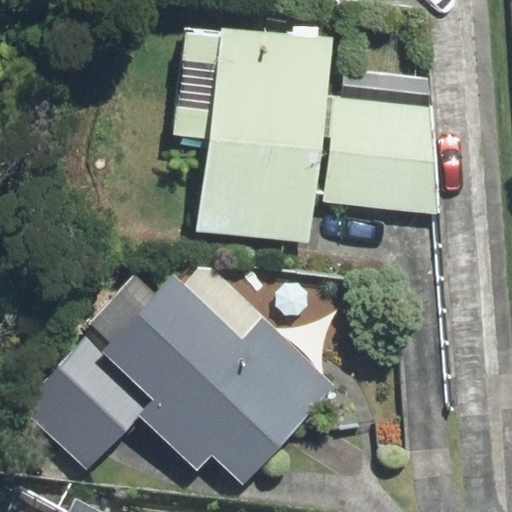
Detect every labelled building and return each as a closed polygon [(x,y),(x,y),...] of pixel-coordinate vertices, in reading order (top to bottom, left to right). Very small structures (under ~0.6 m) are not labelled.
[(199,228),(308,240),(330,41),(188,25),(175,137),(209,141),(199,228)] [(333,97),(325,199),(431,210),(426,105),(333,97)] [(184,285),(173,275),(154,294),(134,274),(90,323),(94,327),(111,343),(103,351),(154,400),(140,416),(197,469),(212,455),(244,483),(333,386),(212,269),(199,268),(184,285)] [(111,343),(94,327),(22,409),(86,469),(140,416),(154,400),(103,351),(111,343)] [(54,511),(16,492),(5,511),(109,511),(74,493),(64,511),(54,511)]
